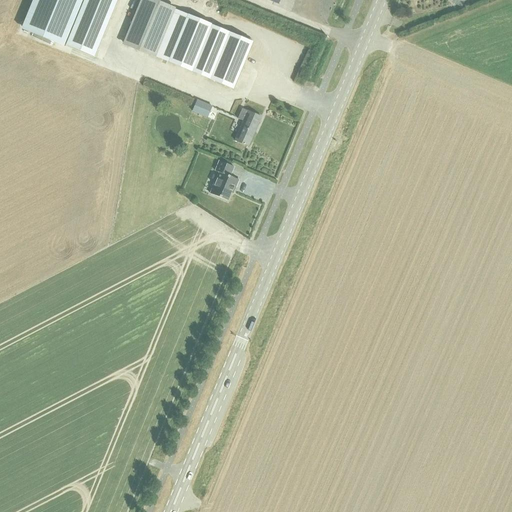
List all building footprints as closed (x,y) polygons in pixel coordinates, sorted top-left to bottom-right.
[(34,0),(23,28),(94,58),(118,0),(34,0)] [(252,42),(176,10),(149,0),(141,0),(123,45),(154,57),(233,89),(252,42)] [(197,101),(192,111),(207,117),(211,107),(197,101)] [(248,147),(261,117),(242,109),(238,119),(244,122),(235,142),(248,147)] [(230,176),(234,167),(219,161),(215,171),(218,172),(210,194),(227,201),(233,186),(236,187),(239,180),(230,176)]
